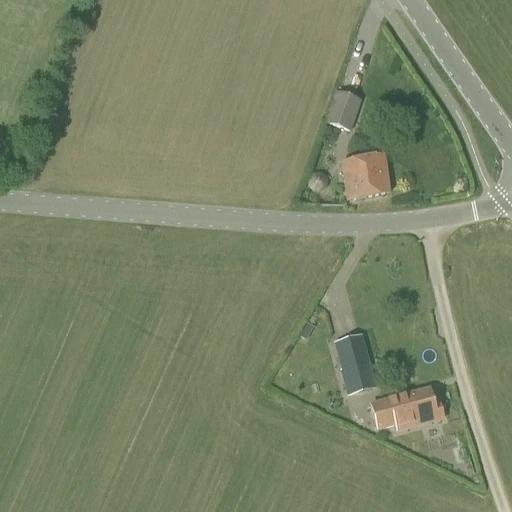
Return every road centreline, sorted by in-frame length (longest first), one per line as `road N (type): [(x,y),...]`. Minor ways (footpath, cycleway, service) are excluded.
road 1 (tertiary): [(0,203),(271,227),(424,217),(511,201)]
road 2 (track): [(503,511),(467,404),(424,217)]
road 3 (tertiary): [(511,144),(407,0)]
